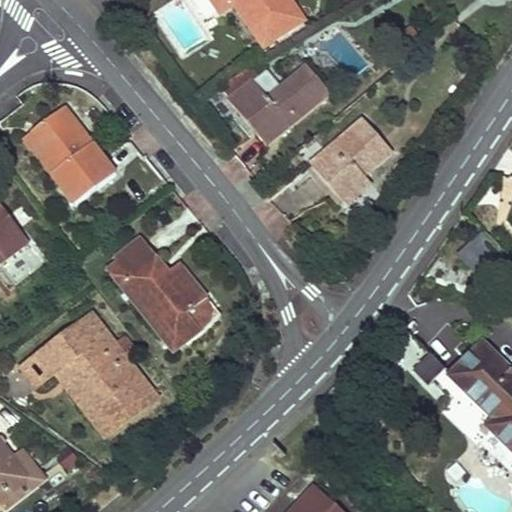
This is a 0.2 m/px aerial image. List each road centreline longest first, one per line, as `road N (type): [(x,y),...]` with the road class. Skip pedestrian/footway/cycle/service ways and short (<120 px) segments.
road 1 (tertiary): [(346,325),(511,92)]
road 2 (residential): [(91,39),(258,244)]
road 3 (tertiary): [(155,511),(310,366)]
road 4 (residential): [(258,244),(310,366)]
